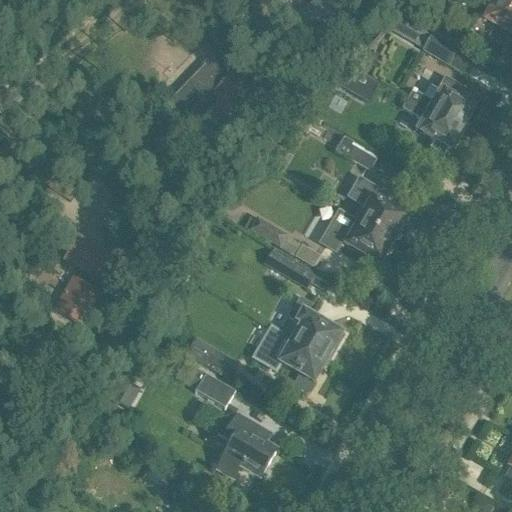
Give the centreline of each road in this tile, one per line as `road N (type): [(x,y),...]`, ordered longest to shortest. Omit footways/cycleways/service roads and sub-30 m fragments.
road 1 (residential): [(511,184),(324,511)]
road 2 (tertiary): [(361,511),(511,252)]
road 3 (residential): [(401,511),(511,321)]
road 4 (track): [(0,104),(116,21)]
